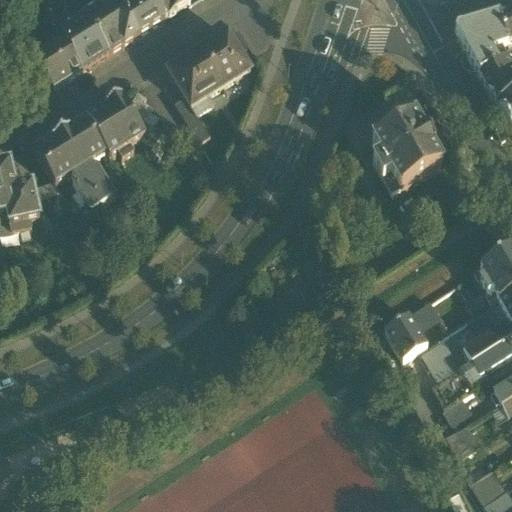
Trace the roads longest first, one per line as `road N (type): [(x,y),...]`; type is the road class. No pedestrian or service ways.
road 1 (secondary): [(0,393),(132,329),(192,279),(288,145),(325,46)]
road 2 (residential): [(238,0),(0,147)]
road 3 (residential): [(416,30),(511,196)]
